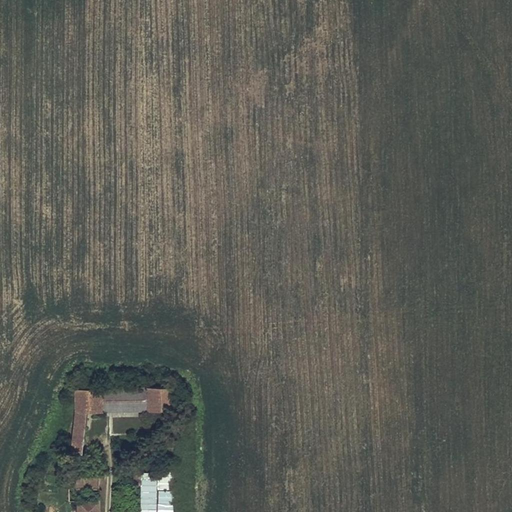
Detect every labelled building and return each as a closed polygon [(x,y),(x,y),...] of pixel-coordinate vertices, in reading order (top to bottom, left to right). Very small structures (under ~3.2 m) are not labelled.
[(149,388),(103,389),(103,411),(149,411),(149,388)] [(175,388),(149,388),(149,411),(175,411),(175,388)] [(103,389),(76,389),(76,412),(75,427),(86,428),(87,412),(103,411),(103,389)] [(83,453),(86,428),(75,427),(72,451),(83,453)] [(99,511),(100,474),(70,473),(70,502),(78,502),(78,511),(99,511)] [(160,503),(171,501),(168,475),(156,477),(160,503)]
